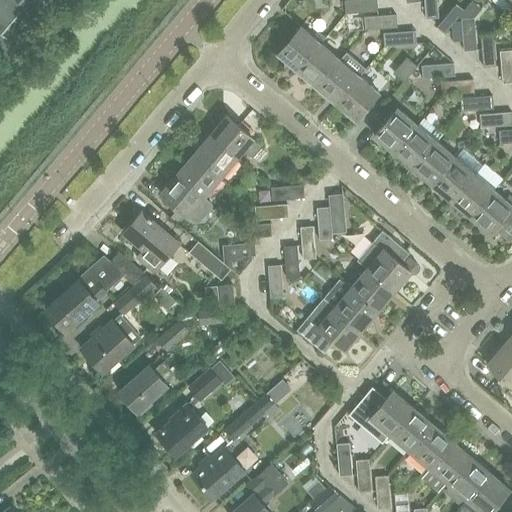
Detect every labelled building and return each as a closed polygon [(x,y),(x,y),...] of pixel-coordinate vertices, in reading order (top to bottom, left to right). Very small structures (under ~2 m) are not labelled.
[(50,0),(0,0),(0,34),(6,40),(7,39),(0,33),(23,7),(36,18),(50,0)] [(376,0),(344,0),(345,13),(377,10),(376,0)] [(436,0),(423,0),(425,18),(438,17),(436,0)] [(396,14),(363,16),(364,29),(396,27),(396,14)] [(461,18),(461,20),(454,21),(451,24),(453,41),(462,40),(463,50),(476,49),(474,17),(461,18)] [(277,54),(297,70),(320,43),(301,26),(277,54)] [(415,31),(383,33),(384,46),(416,44),(415,31)] [(493,34),(480,35),(483,67),(495,66),(493,34)] [(340,59),(320,43),(297,70),(316,87),(340,59)] [(511,50),(500,51),(502,83),(511,82),(511,50)] [(340,59),(316,87),(336,103),(359,76),(366,67),(347,51),(340,59)] [(453,63),(421,65),(422,78),(454,75),(453,63)] [(359,76),(336,103),(355,120),(379,92),(359,76)] [(472,79),(441,81),(442,94),(473,92),(472,79)] [(492,95),(460,97),(461,110),(493,108),(492,95)] [(397,108),(374,135),(393,152),(416,124),(397,108)] [(511,120),(511,112),(479,114),(480,127),(511,124),(511,120)] [(225,115),(209,134),(236,158),(242,150),(248,155),(253,155),(259,148),(258,143),(225,115)] [(416,124),(393,152),(413,168),(436,141),(435,140),(442,132),(423,116),(417,124),(416,124)] [(511,129),(499,130),(500,143),(511,142),(511,129)] [(220,177),(236,158),(209,134),(192,154),(220,177)] [(436,141),(413,168),(432,185),(455,157),(436,141)] [(203,197),(220,177),(192,154),(176,173),(203,197)] [(455,157),(432,185),(452,201),(475,174),(455,157)] [(159,193),(186,217),(194,223),(198,222),(211,208),(211,203),(203,197),(176,173),(159,193)] [(475,174),(452,201),(471,218),(494,190),(475,174)] [(303,184),(271,187),(272,200),(304,197),(303,184)] [(494,190),(471,218),(490,234),(492,232),(504,242),(511,232),(511,201),(506,196),(504,198),(494,190)] [(286,203),(254,207),(255,219),(287,216),(286,203)] [(329,206),(316,208),(319,240),(332,238),(329,206)] [(125,231),(124,232),(144,249),(138,256),(154,270),(178,242),(151,219),(151,218),(148,215),(147,216),(141,211),(140,212),(142,213),(125,232),(125,231)] [(270,222),(238,226),(239,239),(271,235),(270,222)] [(313,226),(300,227),(303,259),(316,257),(313,226)] [(366,268),(366,267),(393,290),(410,271),(400,263),(408,252),(381,230),(356,260),(366,268)] [(198,241),(188,252),(216,275),(226,264),(223,262),(198,241)] [(254,241),(222,245),(223,258),(223,262),(226,264),(238,274),(251,259),(251,255),(255,255),(254,241)] [(296,245),(283,246),(286,278),(299,277),(296,245)] [(118,252),(109,262),(120,271),(134,283),(143,272),(118,252)] [(78,279),(46,308),(49,312),(48,313),(54,320),(55,318),(65,329),(73,322),(77,325),(90,314),(87,310),(97,301),(96,299),(106,291),(102,287),(120,271),(109,262),(103,257),(78,278),(78,279)] [(280,265),(267,265),(269,298),(283,296),(280,265)] [(377,310),(393,290),(366,267),(366,268),(349,287),(377,310)] [(146,275),(115,303),(124,314),(155,286),(146,275)] [(232,283),(218,285),(220,307),(234,305),(232,283)] [(176,300),(161,286),(153,294),(166,308),(176,300)] [(360,329),(377,310),(349,287),(333,306),(360,329)] [(344,349),(360,329),(333,306),(318,324),(307,315),(296,328),(323,352),(334,340),(344,349)] [(200,324),(221,321),(219,307),(198,309),(200,324)] [(112,319),(81,347),(102,371),(134,344),(133,343),(141,336),(120,313),(112,319)] [(176,323),(158,339),(166,349),(185,333),(189,330),(180,319),(176,323)] [(511,332),(502,344),(511,352),(511,332)] [(511,352),(502,344),(486,363),(511,385),(511,352)] [(149,364),(119,390),(137,411),(138,410),(141,414),(153,403),(150,399),(167,384),(164,381),(174,372),(163,360),(153,369),(149,364)] [(210,368),(189,387),(200,399),(221,381),(210,368)] [(372,386),(348,414),(382,442),(389,434),(389,433),(412,406),(393,389),(385,398),(372,386)] [(265,394),(225,430),(233,439),(265,411),(271,417),(280,410),(265,394)] [(178,411),(155,432),(167,445),(166,447),(166,450),(168,452),(171,453),(174,453),(176,455),(208,427),(186,402),(177,410),(178,411)] [(412,406),(389,433),(389,434),(408,450),(432,422),(412,406)] [(432,422),(408,450),(428,466),(451,439),(432,422)] [(451,439),(428,466),(447,483),(471,455),(451,439)] [(349,442),(336,444),(339,475),(352,474),(349,442)] [(223,446),(191,473),(212,497),(244,470),(223,446)] [(471,455),(447,483),(467,499),(490,472),(471,455)] [(368,458),(355,460),(358,492),(371,490),(368,458)] [(271,511),(263,503),(287,482),(271,464),(247,484),(254,492),(232,511),(271,511)] [(462,505),(461,507),(467,511),(489,511),(509,488),(490,472),(467,499),(462,505)] [(388,475),(375,476),(378,508),(391,507),(388,475)] [(329,487),(311,502),(319,511),(320,511),(337,497),(329,487)] [(409,511),(407,491),(394,493),(396,511),(409,511)]
